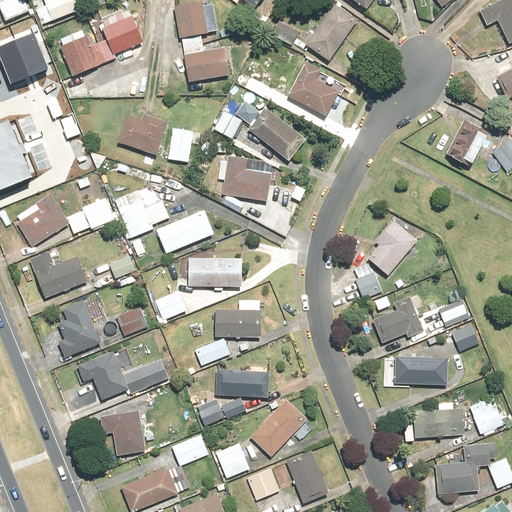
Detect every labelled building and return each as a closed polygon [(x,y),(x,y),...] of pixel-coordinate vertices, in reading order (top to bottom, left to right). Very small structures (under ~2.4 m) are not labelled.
[(32,12),(26,0),(5,0),(0,2),(0,3),(8,22),(32,12)] [(40,10),(46,26),(82,12),(77,0),(46,0),(49,6),(40,10)] [(344,0),(365,13),(373,0),(344,0)] [(433,0),(440,9),(452,0),(433,0)] [(511,42),(511,0),(500,0),(476,12),(484,27),(495,22),(507,45),(511,42)] [(202,3),(172,8),(178,39),(208,34),(202,3)] [(327,64),(355,21),(331,5),(303,48),(327,64)] [(130,18),(101,29),(105,41),(90,47),(86,37),(59,48),(70,77),(116,60),(114,55),(141,45),(130,18)] [(300,32),(281,21),(273,35),(293,46),(300,32)] [(34,33),(0,47),(0,52),(14,84),(49,68),(34,33)] [(222,50),(182,57),(187,85),(227,78),(222,50)] [(272,76),(251,63),(239,83),(260,96),(272,76)] [(302,63),(284,97),(324,118),(337,94),(314,82),(319,72),(302,63)] [(511,70),(495,79),(506,101),(511,97),(511,70)] [(64,95),(34,107),(43,129),(73,117),(64,95)] [(304,141),(263,110),(245,133),(286,164),(304,141)] [(245,121),(226,112),(216,131),(235,140),(245,121)] [(126,117),(116,144),(154,157),(165,125),(141,117),(139,121),(126,117)] [(10,118),(0,122),(0,188),(33,176),(10,118)] [(469,126),(462,123),(444,158),(468,170),(486,135),(469,126)] [(195,131),(174,128),(170,160),(191,163),(195,131)] [(511,169),(511,138),(494,153),(509,172),(511,169)] [(211,142),(206,141),(202,148),(208,155),(212,152),(230,153),(230,142),(211,142)] [(108,158),(92,152),(99,171),(108,158)] [(247,160),(226,157),(221,197),(265,203),(269,175),(245,172),(247,160)] [(153,186),(117,200),(132,239),(155,230),(153,226),(172,218),(166,201),(160,203),(153,186)] [(69,218),(75,234),(92,228),(93,230),(119,220),(111,198),(108,200),(105,192),(96,195),(99,203),(85,208),(86,211),(69,218)] [(38,211),(15,225),(30,249),(69,225),(50,195),(34,205),(38,211)] [(154,231),(164,255),(211,236),(201,212),(154,231)] [(389,274),(418,238),(394,218),(377,239),(380,242),(368,257),(389,274)] [(144,239),(134,242),(139,256),(149,253),(144,239)] [(48,254),(28,262),(43,301),(85,285),(75,258),(53,267),(48,254)] [(131,256),(111,265),(118,281),(138,272),(131,256)] [(187,261),(186,288),(240,289),(240,261),(187,261)] [(360,279),(356,281),(366,301),(384,292),(371,264),(356,271),(360,279)] [(180,292),(157,302),(165,321),(188,311),(180,292)] [(387,295),(375,301),(379,309),(391,304),(387,295)] [(371,321),(380,345),(405,335),(407,339),(422,333),(409,298),(392,305),(395,312),(371,321)] [(98,346),(82,302),(60,311),(64,322),(56,325),(62,341),(56,344),(62,360),(98,346)] [(149,303),(118,317),(127,338),(158,324),(149,303)] [(467,308),(443,318),(448,328),(472,318),(467,308)] [(213,312),(213,338),(258,339),(258,312),(213,312)] [(472,324),(453,332),(462,352),(481,344),(472,324)] [(232,355),(225,339),(196,352),(204,368),(232,355)] [(126,391),(112,353),(74,367),(80,384),(91,380),(99,402),(126,391)] [(394,359),(393,385),(445,387),(446,360),(394,359)] [(215,371),(214,397),(265,399),(266,373),(215,371)] [(504,414),(497,397),(471,407),(483,436),(509,426),(506,419),(509,418),(507,413),(504,414)] [(222,408),(217,398),(197,408),(206,427),(227,418),(229,423),(249,413),(242,398),(222,408)] [(270,458),(304,421),(283,402),(249,439),(270,458)] [(411,414),(413,440),(462,436),(461,411),(411,414)] [(144,453),(137,412),(96,419),(99,437),(111,435),(115,458),(144,453)] [(203,436),(174,448),(182,467),(211,455),(203,436)] [(240,445),(219,453),(228,478),(250,470),(240,445)] [(432,467),(435,496),(478,492),(476,468),(489,466),(488,461),(495,460),(494,445),(461,447),(463,465),(432,467)] [(309,453),(284,463),(302,505),(326,495),(309,453)] [(511,456),(489,466),(500,490),(511,485),(511,456)] [(119,487),(129,511),(136,511),(177,496),(166,469),(119,487)] [(220,511),(215,496),(177,511),(176,511),(220,511)] [(491,505),(483,511),(507,511),(500,503),(493,508),(491,505)]
